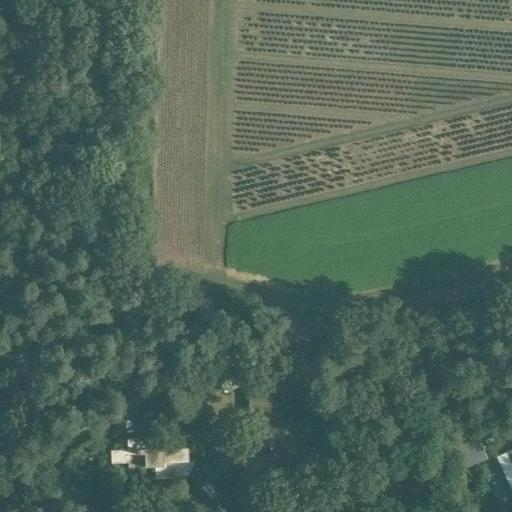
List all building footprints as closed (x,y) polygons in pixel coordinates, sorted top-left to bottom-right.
[(427,400),(461,396),(457,362),(423,367),(427,400)] [(0,414),(11,413),(8,393),(0,394),(0,414)] [(249,405),(250,446),(250,453),(283,452),(281,427),(284,427),(282,399),(274,399),(274,405),(249,405)] [(175,478),(175,461),(188,460),(188,446),(163,447),(163,443),(149,443),(149,437),(127,438),(128,449),(111,449),(111,462),(128,462),(128,467),(154,466),(155,479),(175,478)] [(467,463),(484,456),(477,439),(460,447),(467,463)] [(219,454),(220,459),(221,465),(233,463),(232,458),(231,452),(219,454)] [(430,475),(425,476),(403,480),(402,477),(392,479),(390,471),(368,474),(374,511),(387,511),(407,509),(407,507),(435,502),(430,475)] [(220,507),(213,500),(201,487),(188,499),(201,511),(200,511),(215,511),(220,507)] [(297,511),(297,493),(284,493),(283,511),(297,511)]
